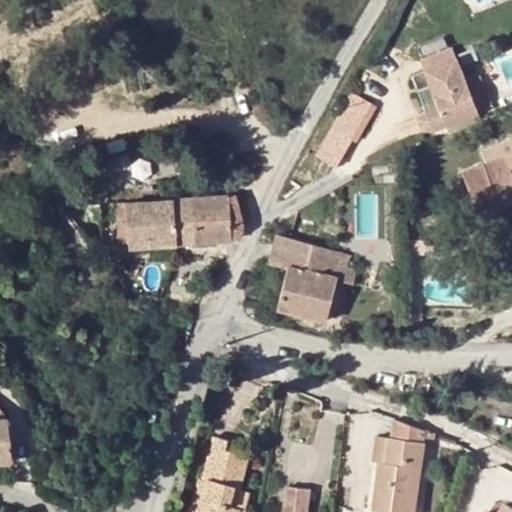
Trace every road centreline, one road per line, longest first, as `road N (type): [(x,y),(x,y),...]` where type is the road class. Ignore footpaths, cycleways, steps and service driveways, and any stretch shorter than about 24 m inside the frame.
road 1 (residential): [(210,322),(306,124),(381,0)]
road 2 (residential): [(511,456),(281,374),(268,353),(272,337)]
road 3 (residential): [(511,354),(412,360),(272,337)]
road 4 (residential): [(210,322),(150,511)]
